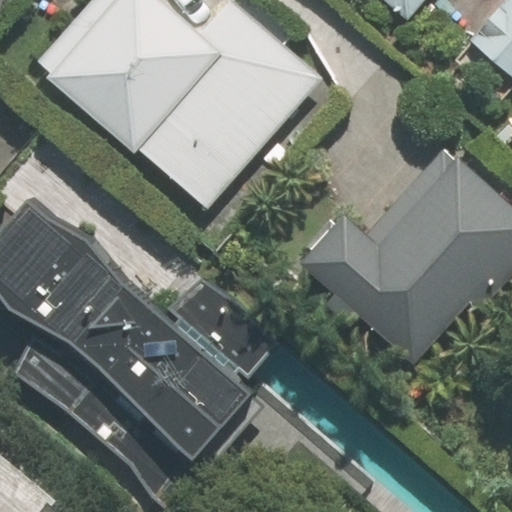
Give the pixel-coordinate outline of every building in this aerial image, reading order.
[(202,215),(328,79),(242,0),(232,0),(201,34),(164,0),(120,0),(51,75),(202,215)] [(381,0),(404,21),(423,0),(381,0)] [(511,0),(507,0),(475,35),(511,69),(511,0)] [(304,264),(416,367),(511,263),(511,211),(454,158),(377,242),(349,216),(304,264)] [(73,412),(182,511),(215,511),(231,495),(194,462),(286,363),(197,280),(163,317),(120,278),(84,229),(35,199),(0,236),(0,293),(10,308),(60,335),(40,334),(13,369),(73,412)] [(0,511),(65,511),(0,453),(0,511)]
